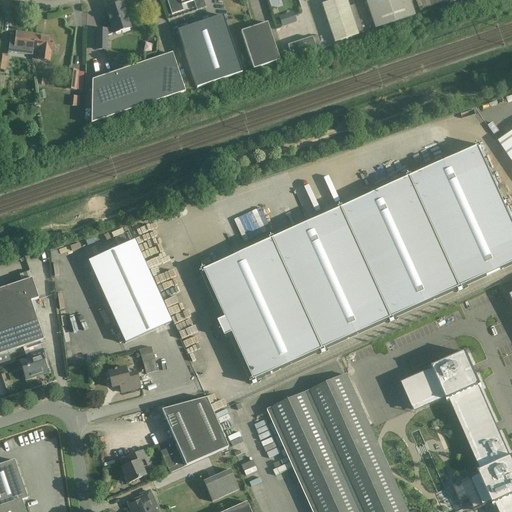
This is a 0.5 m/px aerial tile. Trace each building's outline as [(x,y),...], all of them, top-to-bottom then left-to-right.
[(197,0),(170,0),(167,1),(171,15),(179,12),(177,7),(197,0)] [(348,7),(345,0),(335,0),(322,5),(334,43),(358,35),(357,35),(363,33),(354,5),(348,7)] [(414,16),(408,0),(364,0),(374,29),(414,16)] [(130,29),(122,4),(106,9),(112,28),(106,30),(97,30),(97,50),(106,50),(106,37),(130,29)] [(282,27),(296,22),(293,12),(278,17),(282,27)] [(242,74),(222,16),(177,31),(196,89),(242,74)] [(279,61),(267,23),(240,32),(253,70),(279,61)] [(11,35),(8,53),(13,53),(32,56),(33,51),(35,35),(16,32),(15,36),(11,35)] [(35,35),(33,51),(39,52),(38,60),(50,62),(51,53),(53,37),(35,35)] [(315,49),(312,38),(287,46),(291,57),(315,49)] [(185,92),(172,54),(91,81),(91,125),(185,92)] [(78,72),(67,70),(65,89),(75,91),(78,72)] [(79,97),(71,96),(70,106),(78,107),(79,97)] [(511,132),(499,141),(511,159),(511,132)] [(511,265),(511,218),(480,147),(206,271),(227,319),(220,322),(227,337),(234,334),(256,382),(511,265)] [(369,163),(371,172),(395,167),(393,157),(369,163)] [(133,241),(87,262),(125,344),(171,323),(133,241)] [(29,271),(19,274),(20,280),(30,277),(29,271)] [(38,299),(31,280),(0,290),(0,355),(43,341),(30,302),(38,299)] [(45,359),(42,350),(30,354),(32,358),(19,362),(25,381),(39,376),(38,373),(47,370),(43,359),(45,359)] [(433,368),(434,370),(402,384),(414,410),(445,396),(448,401),(448,402),(454,399),(485,470),(479,472),(481,476),(454,487),(456,490),(462,506),(469,503),(468,501),(470,500),(475,511),(493,503),(494,506),(500,504),(503,511),(511,511),(511,457),(511,458),(480,388),(482,387),(467,353),(433,368)] [(127,376),(125,368),(116,371),(116,370),(113,371),(114,372),(108,373),(110,382),(111,382),(112,386),(110,386),(110,387),(111,386),(112,389),(120,387),(121,393),(140,388),(136,374),(127,376)] [(407,511),(346,376),(270,410),(315,511),(407,511)] [(228,448),(206,399),(161,411),(176,445),(160,452),(170,474),(228,448)] [(142,453),(122,462),(125,468),(122,469),(128,484),(145,477),(141,469),(148,466),(142,453)] [(27,500),(14,461),(0,465),(0,511),(25,511),(22,502),(27,500)] [(239,491),(230,470),(203,482),(198,484),(202,493),(207,490),(212,502),(239,491)] [(156,508),(149,492),(141,496),(142,498),(128,504),(131,511),(155,511),(154,509),(156,508)] [(248,511),(245,503),(225,511),(248,511)]
